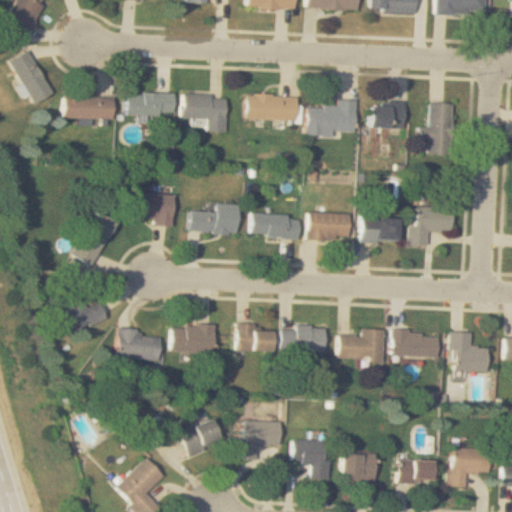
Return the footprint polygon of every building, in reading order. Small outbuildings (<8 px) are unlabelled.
[(0,23),(21,35),(37,4),(33,2),(34,0),(11,0),(0,21),(0,23)] [(290,8),(289,0),(242,0),(242,8),(290,8)] [(301,0),(301,8),(352,8),(352,0),(301,0)] [(409,0),(363,0),(363,11),(409,12),(409,0)] [(5,59),(28,102),(47,92),(24,49),(5,59)] [(169,114),(169,92),(121,92),(121,114),(169,114)] [(177,116),(203,117),(203,130),(221,130),(222,94),(178,93),(177,116)] [(292,93),(241,93),(241,118),(292,118),(292,93)] [(108,95),(59,95),(59,117),(108,117),(108,95)] [(349,133),(350,98),(332,98),(332,105),(302,104),(301,132),(349,133)] [(448,101),(424,101),(424,126),(414,126),(414,141),(423,141),(423,154),(448,154),(448,101)] [(363,102),(363,127),(399,127),(399,102),(363,102)] [(167,223),(169,194),(128,191),(126,221),(167,223)] [(209,210),(186,210),(185,231),(232,232),(233,203),(210,202),(209,210)] [(448,206),(410,206),(410,224),(405,224),(405,244),(424,244),(424,230),(448,230),(448,206)] [(110,220),(90,211),(83,226),(81,224),(66,255),(88,266),(110,220)] [(246,212),(245,235),(293,237),(294,214),(246,212)] [(344,212),(303,212),(303,238),(344,238),(344,212)] [(394,216),(356,216),(356,242),(394,242),(394,216)] [(51,299),(60,319),(55,321),(60,334),(102,317),(95,301),(81,307),(74,290),(51,299)] [(167,351),(209,352),(210,325),(168,324),(167,351)] [(267,324),(232,324),(232,349),(267,349),(267,324)] [(277,349),(322,350),(322,325),(277,324),(277,349)] [(334,358),(379,360),(380,329),(357,328),(357,334),(335,334),(334,358)] [(154,360),(157,333),(115,329),(113,356),(154,360)] [(388,356),(434,356),(434,331),(388,331),(388,356)] [(483,346),(467,346),(467,331),(446,331),(446,370),(483,370),(483,346)] [(500,360),(511,360),(511,335),(500,335),(500,360)] [(176,428),(184,454),(216,445),(208,418),(176,428)] [(254,444),(277,445),(277,420),(237,419),(236,458),(254,458),(254,444)] [(327,459),(321,459),(322,439),(290,438),(289,462),(309,463),(309,478),(326,478),(327,459)] [(447,486),(463,486),(463,472),(485,473),(485,448),(448,447),(447,486)] [(371,479),(371,452),(337,452),(337,479),(371,479)] [(159,475),(142,457),(111,487),(135,511),(149,511),(155,506),(142,492),(159,475)] [(395,481),(429,481),(429,459),(395,459),(395,481)] [(511,466),(500,466),(499,489),(511,489),(511,466)]
